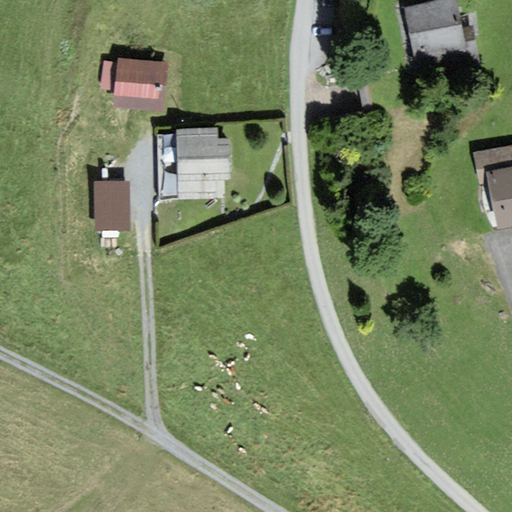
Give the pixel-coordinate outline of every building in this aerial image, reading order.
[(465,48),(456,0),(439,0),(408,6),(418,57),(465,48)] [(168,67),(119,61),(113,107),(162,113),(168,67)] [(212,135),(182,137),(184,174),(165,175),(167,202),(218,199),(217,181),(230,180),(228,142),(212,143),(212,135)] [(511,226),(511,147),(475,154),(478,174),(493,172),(503,228),(511,226)] [(98,222),(133,222),(132,172),(97,172),(98,222)]
